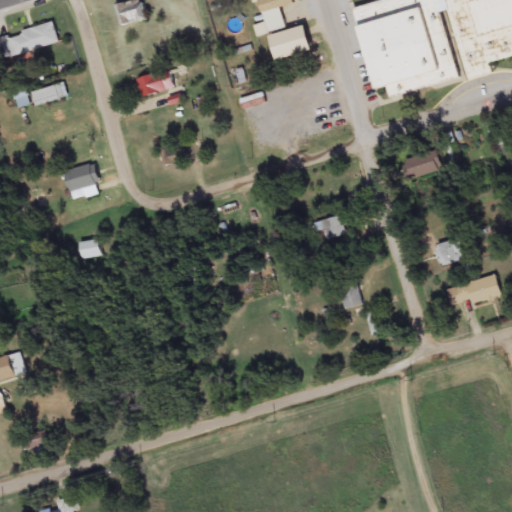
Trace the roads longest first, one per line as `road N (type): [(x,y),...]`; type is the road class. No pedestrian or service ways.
road 1 (residential): [(0,495),(511,339)]
road 2 (residential): [(208,430),(81,0)]
road 3 (residential): [(147,212),(511,95)]
road 4 (residential): [(433,362),(332,0)]
